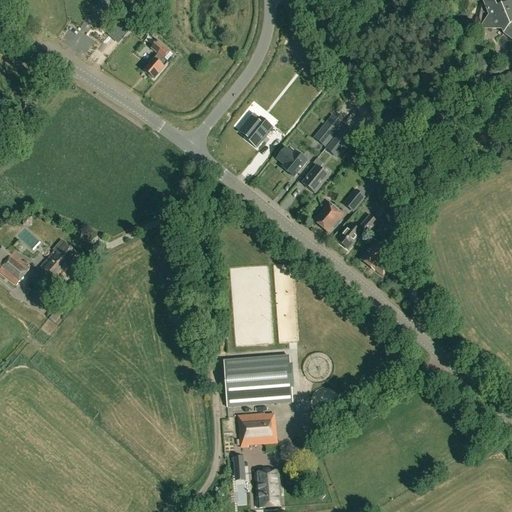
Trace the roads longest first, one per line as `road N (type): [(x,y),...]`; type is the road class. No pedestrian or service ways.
road 1 (tertiary): [(511,423),(189,149)]
road 2 (track): [(418,336),(373,143),(326,31),(297,0)]
road 3 (track): [(181,511),(207,483),(218,439),(194,201)]
road 4 (tertiary): [(189,149),(0,24)]
road 5 (unclassified): [(189,149),(253,66),(270,0)]
